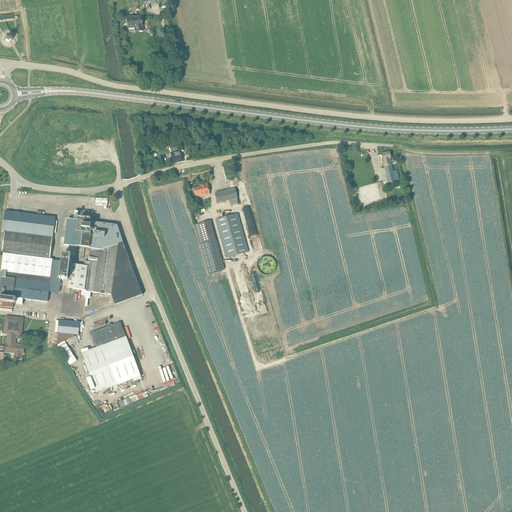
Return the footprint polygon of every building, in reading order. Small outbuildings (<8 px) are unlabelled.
[(133,17),(127,18),(129,29),(135,28),(135,32),(136,32),(143,31),(142,26),(142,24),(143,24),(142,23),(141,17),(133,18),(133,17)] [(51,172),(107,172),(107,136),(65,136),(64,136),(51,136),(51,141),(51,148),(51,172)] [(169,142),(171,152),(178,150),(176,141),(169,142)] [(173,158),(174,163),(184,162),(183,159),(181,160),(180,152),(171,153),(171,158),(173,158)] [(381,154),(382,159),(388,182),(389,186),(400,183),(397,171),(393,172),(389,159),(391,159),(390,157),(389,152),(381,154)] [(208,184),(200,186),(200,187),(194,189),(196,197),(210,194),(208,184)] [(235,189),(216,193),(218,205),(224,204),(223,202),(230,200),(231,206),(239,205),(235,189)] [(50,258),(55,218),(5,211),(2,232),(4,232),(2,252),(50,258)] [(216,219),(226,258),(247,252),(237,214),(216,219)] [(67,219),(64,246),(77,247),(79,247),(78,248),(77,257),(83,258),(84,247),(91,248),(91,251),(90,251),(89,262),(84,261),(84,266),(71,264),(68,288),(81,290),(81,296),(85,297),(85,298),(90,299),(91,294),(91,293),(111,295),(115,305),(142,295),(142,294),(128,254),(123,241),(122,239),(122,238),(120,232),(117,226),(76,220),(75,220),(67,219)] [(195,226),(194,226),(200,246),(208,275),(224,270),(216,241),(216,240),(211,221),(195,226)] [(2,272),(0,286),(0,301),(1,302),(1,307),(13,308),(13,303),(23,304),(23,299),(35,301),(48,302),(49,292),(50,278),(53,260),(3,254),(1,272),(2,272)] [(62,261),(60,279),(61,280),(68,280),(71,256),(63,255),(62,261)] [(261,270),(277,272),(278,259),(263,257),(261,270)] [(23,319),(6,317),(4,334),(8,334),(7,344),(6,344),(5,352),(15,353),(15,358),(14,358),(21,359),(22,354),(23,354),(24,346),(15,345),(16,339),(20,339),(23,319)] [(57,344),(74,336),(75,335),(78,335),(79,323),(59,321),(57,344)] [(97,348),(82,353),(91,378),(87,380),(91,390),(95,389),(97,393),(141,377),(120,322),(112,325),(110,324),(108,325),(108,326),(108,327),(91,333),(97,348)] [(64,342),(58,346),(66,359),(73,355),(64,342)] [(156,374),(160,388),(152,391),(153,393),(176,386),(171,370),(156,374)] [(121,407),(150,397),(147,391),(119,401),(121,407)]
